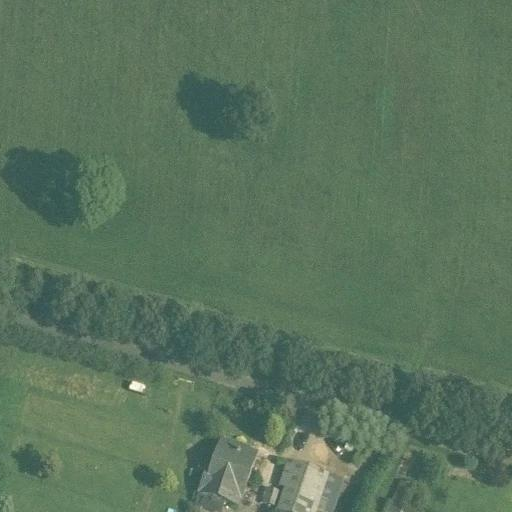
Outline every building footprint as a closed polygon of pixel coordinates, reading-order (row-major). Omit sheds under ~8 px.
[(362,463),(380,471),(391,448),(374,439),(362,463)] [(240,510),(258,456),(251,454),(251,451),(222,442),(212,471),(208,470),(199,497),(240,510)] [(282,492),(281,495),(276,511),(275,511),(329,511),(331,505),(322,503),(329,478),(285,465),(277,490),(282,492)] [(417,511),(425,494),(399,483),(387,511),(417,511)] [(281,495),(266,491),(261,506),(276,511),(281,495)]
